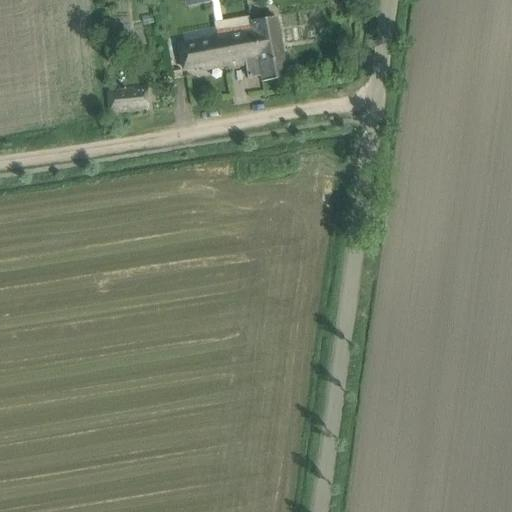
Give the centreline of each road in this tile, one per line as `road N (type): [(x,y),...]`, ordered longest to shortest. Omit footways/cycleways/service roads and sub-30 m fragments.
road 1 (unclassified): [(319,511),(387,0)]
road 2 (track): [(373,107),(0,166)]
